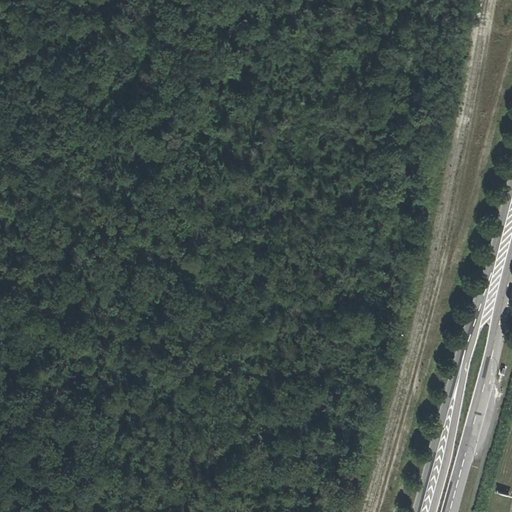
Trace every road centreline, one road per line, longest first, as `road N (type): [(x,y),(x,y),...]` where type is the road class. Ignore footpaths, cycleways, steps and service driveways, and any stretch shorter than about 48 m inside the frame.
road 1 (secondary): [(503,254),(475,319),(425,511)]
road 2 (secondary): [(448,511),(498,322),(503,254)]
